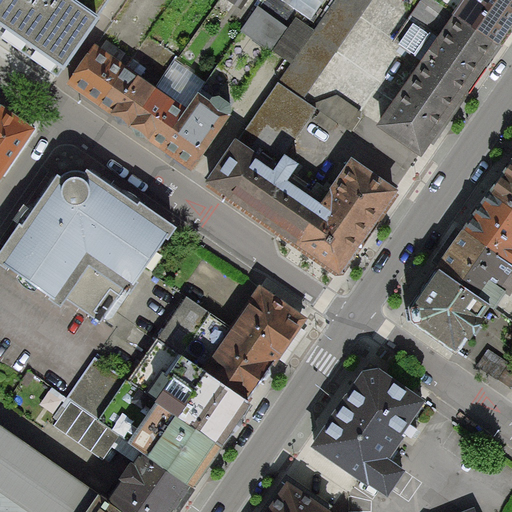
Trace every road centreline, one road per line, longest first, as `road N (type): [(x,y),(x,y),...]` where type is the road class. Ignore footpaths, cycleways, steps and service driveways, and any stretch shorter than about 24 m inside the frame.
road 1 (residential): [(363,316),(74,120)]
road 2 (primary): [(363,316),(511,100)]
road 3 (primary): [(218,511),(363,316)]
road 4 (residential): [(511,420),(363,316)]
road 5 (residential): [(74,120),(0,221)]
